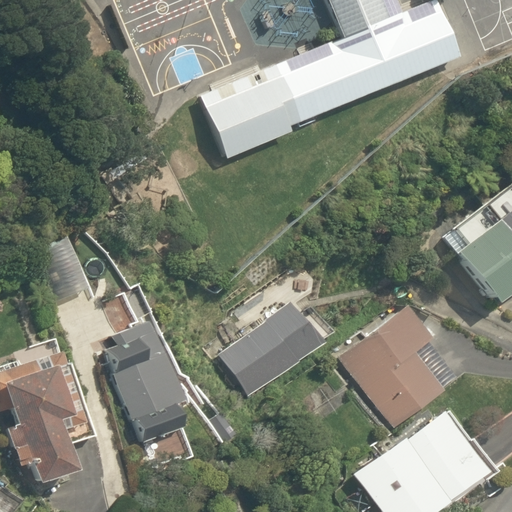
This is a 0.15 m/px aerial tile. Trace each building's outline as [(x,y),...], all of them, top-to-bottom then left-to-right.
[(390,0),(320,0),(336,38),(193,96),(219,158),(284,132),(282,127),(453,57),(428,0),(427,0),(396,13),(390,0)] [(511,297),(511,184),(434,243),(489,315),(511,297)] [(81,241),(40,255),(57,306),(98,292),(81,241)] [(301,299),(216,353),(243,396),(328,342),(301,299)] [(437,339),(410,302),(335,356),(390,431),(456,383),(429,345),(437,339)] [(148,326),(98,347),(139,442),(188,421),(148,326)] [(0,375),(0,410),(12,407),(17,423),(4,427),(17,467),(30,463),(36,482),(77,469),(70,446),(88,440),(62,356),(0,375)] [(378,511),(438,511),(491,475),(443,408),(351,473),(378,511)] [(157,446),(130,454),(136,473),(162,465),(157,446)]
